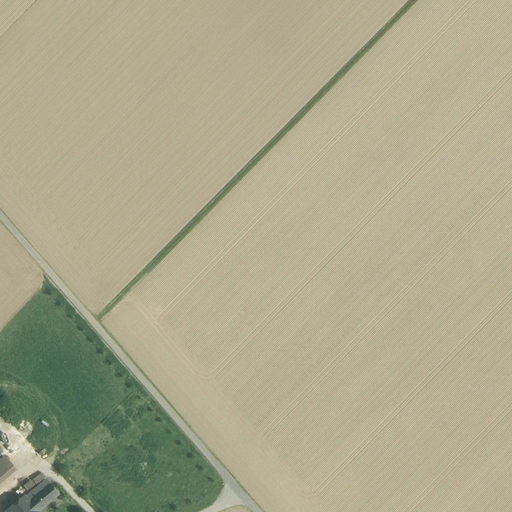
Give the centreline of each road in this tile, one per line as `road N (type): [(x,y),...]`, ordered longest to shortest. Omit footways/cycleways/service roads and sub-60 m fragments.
road 1 (track): [(94,325),(415,0)]
road 2 (unclassified): [(255,511),(0,216)]
